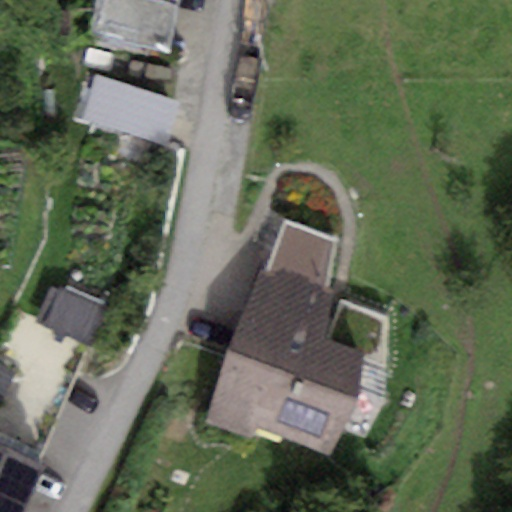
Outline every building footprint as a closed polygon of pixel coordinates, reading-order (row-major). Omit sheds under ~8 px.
[(96,0),(88,41),(165,58),(177,0),(96,0)] [(69,36),(68,11),(49,12),(50,37),(69,36)] [(178,102),(94,76),(80,119),(165,146),(178,102)] [(265,271),(258,269),(204,424),(251,440),(254,428),(330,458),(359,398),(362,359),(363,353),(323,336),(325,327),(333,292),(328,290),(337,240),(283,220),(265,271)] [(92,344),(106,307),(51,286),(37,322),(92,344)] [(328,328),(325,327),(323,336),(363,353),(362,359),(389,367),(386,319),(339,300),(328,328)] [(0,405),(15,373),(0,365),(0,405)] [(28,511),(49,465),(0,443),(0,511),(28,511)]
